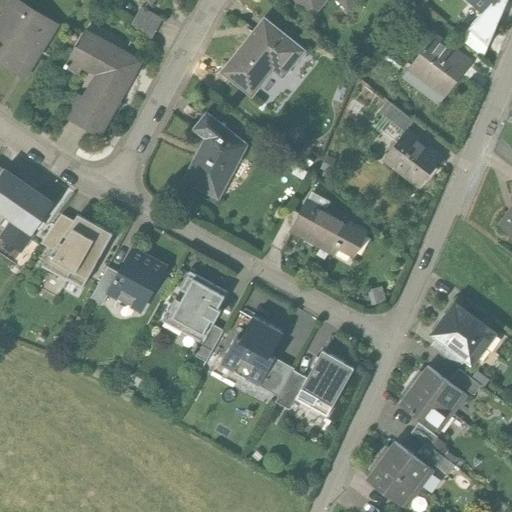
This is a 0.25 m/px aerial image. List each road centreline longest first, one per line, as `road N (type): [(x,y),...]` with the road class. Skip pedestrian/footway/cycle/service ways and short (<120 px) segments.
road 1 (residential): [(392,338),(112,191)]
road 2 (residential): [(392,338),(511,60)]
road 3 (residential): [(112,191),(213,0)]
road 4 (residential): [(317,511),(392,338)]
road 5 (residential): [(112,191),(0,125)]
